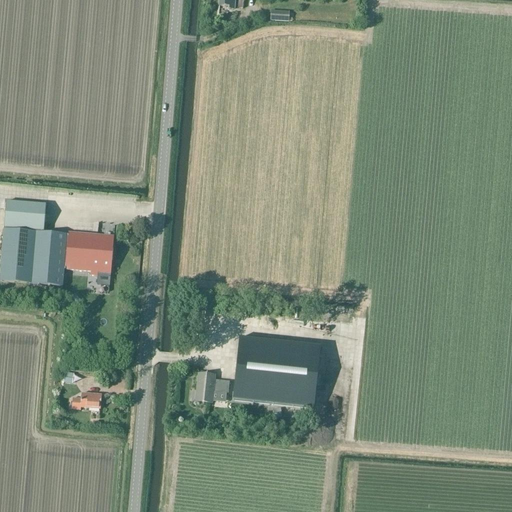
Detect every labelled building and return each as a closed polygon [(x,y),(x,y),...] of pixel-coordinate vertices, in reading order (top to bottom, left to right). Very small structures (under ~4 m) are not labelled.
[(235,0),(219,0),(219,7),(229,7),(229,10),(235,10),(235,0)] [(271,11),(270,21),(289,23),(290,13),(271,11)] [(3,230),(0,271),(0,282),(63,288),(65,270),(91,273),(91,276),(103,277),(103,274),(110,274),(111,264),(112,264),(113,248),(114,237),(68,233),(68,236),(43,234),(45,207),(5,204),(3,230)] [(273,339),(317,342),(318,330),(273,326),(273,339)] [(321,347),(239,339),(232,401),(314,410),(321,347)] [(326,356),(337,352),(335,345),(323,350),(326,356)] [(101,355),(101,364),(113,365),(113,355),(101,355)] [(63,384),(70,385),(72,374),(65,373),(63,384)] [(199,375),(196,403),(213,404),(214,392),(228,394),(229,382),(215,381),(216,377),(199,375)] [(81,411),(81,409),(100,410),(101,396),(82,395),(81,400),(73,399),(72,410),(81,411)] [(281,409),(274,410),(275,419),(282,418),(281,409)]
